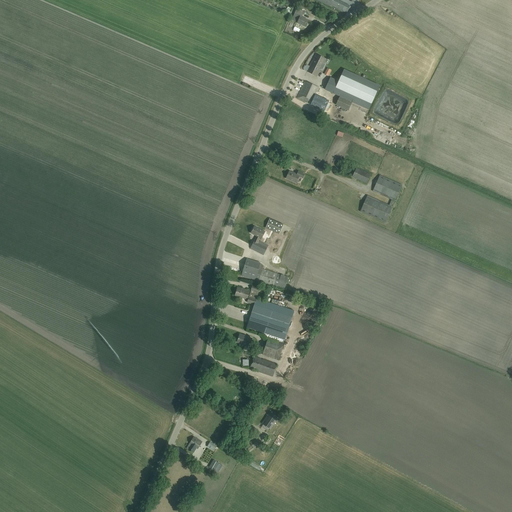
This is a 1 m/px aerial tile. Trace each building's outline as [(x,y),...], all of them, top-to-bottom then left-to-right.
[(316,0),(346,14),(350,6),(337,0),(316,0)] [(305,26),(308,20),(300,17),(301,16),(294,13),(291,20),(297,23),(305,26)] [(306,71),(311,74),(315,66),(316,67),(321,57),(316,54),(311,64),(310,64),(306,71)] [(311,74),(316,77),(325,59),(321,57),(316,67),(315,66),(311,74)] [(330,77),(325,89),(339,96),(339,97),(352,102),(369,109),(379,86),(344,69),(338,81),(330,77)] [(325,111),(329,101),(314,94),(315,93),(316,93),(318,88),(304,81),(296,98),(325,111)] [(339,97),(336,105),(348,111),(352,102),(339,97)] [(366,183),(370,174),(356,168),(352,177),(366,183)] [(303,178),(304,174),(298,171),(296,174),(289,171),(286,178),(296,183),(299,176),(303,178)] [(395,201),(402,185),(380,175),(373,191),(391,199),(389,205),(367,195),(360,211),(385,222),(392,208),(391,208),(395,200),(395,201)] [(279,233),(283,225),(269,219),(265,228),(268,230),(269,228),(279,233)] [(263,255),(268,245),(260,241),(259,242),(258,241),(259,239),(260,239),(264,231),(254,226),(251,233),(257,236),(255,239),(250,248),(263,255)] [(284,288),(288,277),(262,269),(263,265),(260,264),(260,263),(246,258),(241,275),(284,288)] [(285,340),(294,311),(256,299),(258,292),(260,288),(252,286),(250,290),(251,290),(249,297),(247,302),(254,305),(247,327),(285,340)] [(247,299),(249,291),(237,287),(235,295),(247,299)] [(249,346),(252,338),(239,334),(237,342),(249,346)] [(278,360),(284,343),(268,337),(262,354),(278,360)] [(272,376),(277,364),(263,359),(262,359),(254,356),(250,367),(257,370),(256,371),(272,376)] [(270,429),(278,417),(270,412),(262,423),(270,429)] [(202,442),(194,437),(186,449),(193,453),(196,448),(197,449),(202,442)] [(253,448),(258,444),(254,439),(249,443),(253,448)] [(210,441),(208,445),(207,447),(214,451),(217,446),(210,441)] [(209,467),(214,470),(219,473),(223,465),(218,463),(213,460),(209,467)]
